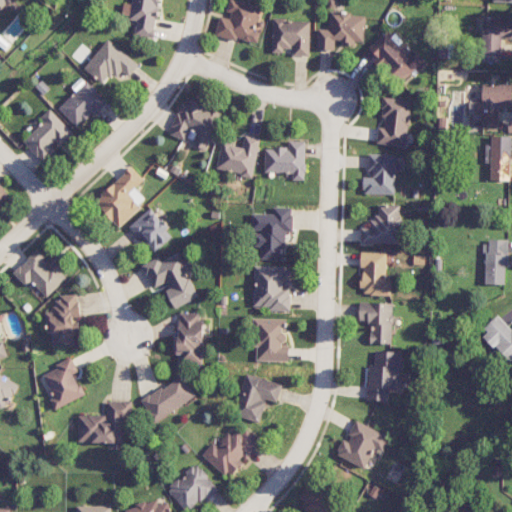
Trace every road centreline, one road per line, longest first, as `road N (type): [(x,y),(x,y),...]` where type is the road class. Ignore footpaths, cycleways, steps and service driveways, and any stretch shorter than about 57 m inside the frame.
road 1 (residential): [(249,511),(282,476),(316,405),(331,102)]
road 2 (residential): [(196,0),(182,60),(142,114),(0,251)]
road 3 (residential): [(0,146),(105,265),(131,339)]
road 4 (residential): [(331,102),(285,96),(182,60)]
